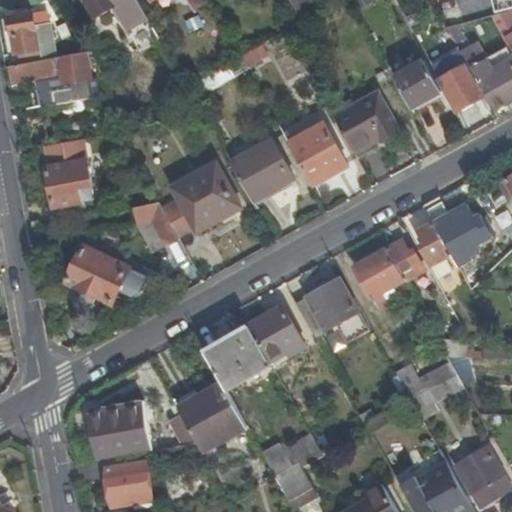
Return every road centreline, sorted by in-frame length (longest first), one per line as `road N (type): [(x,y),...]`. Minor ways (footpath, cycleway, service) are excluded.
road 1 (tertiary): [(42,392),(511,132)]
road 2 (residential): [(42,392),(0,136)]
road 3 (residential): [(66,511),(42,392)]
